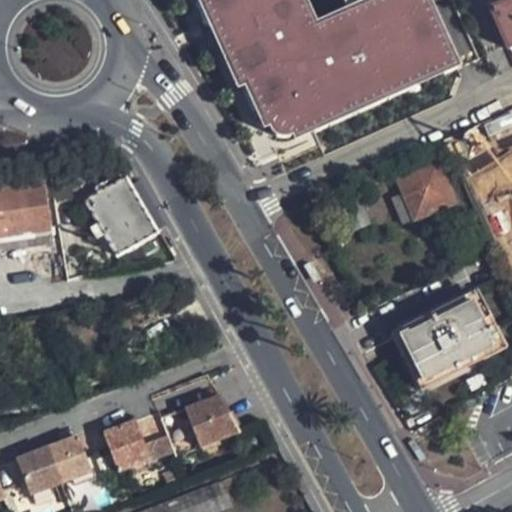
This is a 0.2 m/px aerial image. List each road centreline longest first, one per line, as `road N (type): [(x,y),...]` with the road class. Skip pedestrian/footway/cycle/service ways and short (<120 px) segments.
road 1 (tertiary): [(417,511),(240,209)]
road 2 (tertiary): [(92,104),(151,151),(261,346)]
road 3 (residential): [(511,88),(240,209)]
road 4 (residential): [(261,346),(0,448)]
road 5 (tertiary): [(240,209),(174,95),(125,57)]
road 6 (tertiary): [(261,346),(352,511)]
